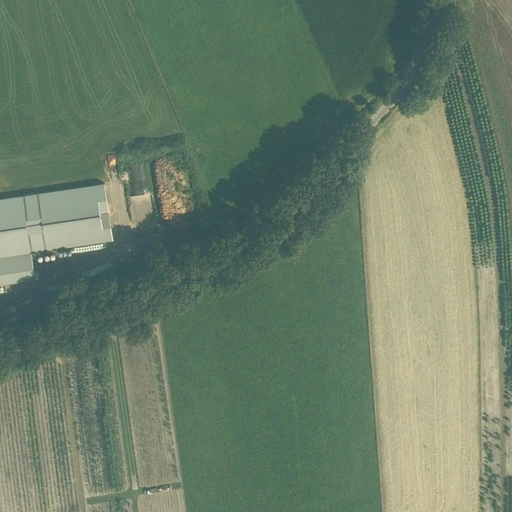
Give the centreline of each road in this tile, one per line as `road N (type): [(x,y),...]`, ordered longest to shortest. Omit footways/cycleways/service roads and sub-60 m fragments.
road 1 (unclassified): [(0,349),(137,293),(264,221),(389,106),(440,0)]
road 2 (unknown): [(0,311),(118,248),(126,232),(120,181)]
